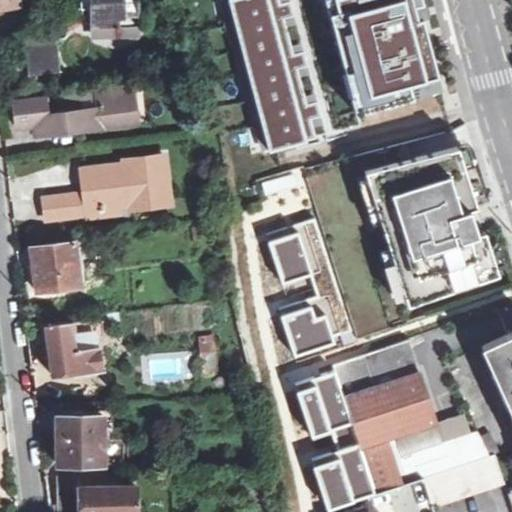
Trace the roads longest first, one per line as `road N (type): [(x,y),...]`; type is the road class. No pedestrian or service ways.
road 1 (residential): [(0,252),(31,511)]
road 2 (tertiary): [(511,145),(468,0)]
